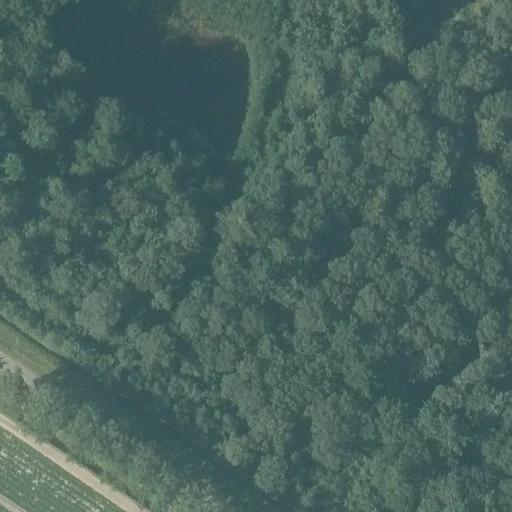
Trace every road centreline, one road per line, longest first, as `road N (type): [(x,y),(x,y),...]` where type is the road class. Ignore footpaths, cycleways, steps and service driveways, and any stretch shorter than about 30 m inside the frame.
road 1 (track): [(0,130),(52,172),(266,305),(398,421),(470,511)]
road 2 (track): [(0,290),(92,352),(120,358),(351,63)]
road 3 (track): [(287,323),(511,3)]
road 4 (unclassified): [(222,511),(0,361)]
